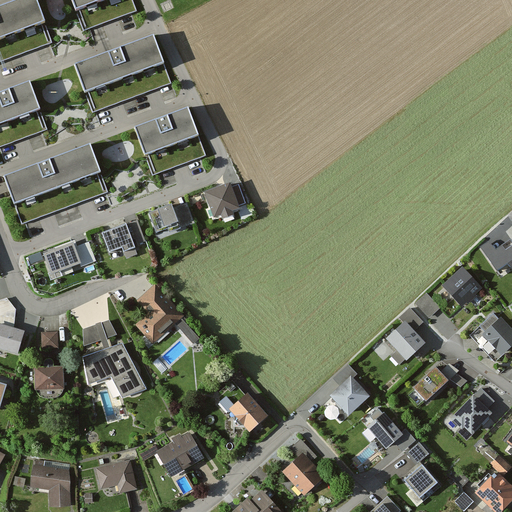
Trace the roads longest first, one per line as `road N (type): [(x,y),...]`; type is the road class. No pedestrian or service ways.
road 1 (residential): [(362,493),(296,424),(193,511)]
road 2 (residential): [(114,278),(62,304),(33,303),(15,283),(0,238)]
